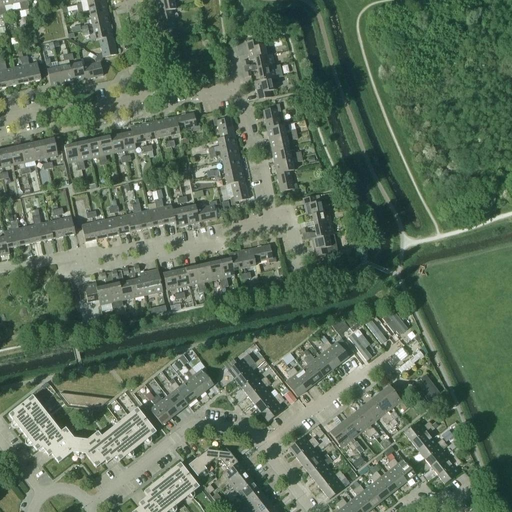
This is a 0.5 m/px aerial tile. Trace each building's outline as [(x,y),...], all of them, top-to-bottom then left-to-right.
[(12,5),(10,0),(0,0),(0,4),(2,16),(6,15),(4,6),(12,5)] [(21,12),(25,11),(22,0),(10,0),(12,5),(19,3),(21,12)] [(26,1),(32,0),(22,0),(25,11),(28,10),(26,1)] [(87,5),(90,18),(107,15),(104,1),(87,5)] [(156,4),(159,18),(172,15),(172,11),(175,10),(173,1),(156,4)] [(90,18),(93,32),(110,28),(107,15),(90,18)] [(159,18),(162,32),(175,29),(176,32),(180,31),(178,23),(174,24),(172,15),(159,18)] [(113,42),(110,28),(93,32),(95,41),(99,40),(100,45),(113,42)] [(249,61),(255,60),(254,60),(266,57),(264,45),(260,46),(258,40),(245,43),(249,61)] [(98,55),(96,58),(101,61),(103,58),(116,55),(113,42),(100,45),(102,54),(98,55)] [(271,55),(266,57),(254,60),(255,60),(256,66),(249,65),(244,66),(245,73),(250,72),(257,70),(257,71),(274,67),(271,55)] [(18,86),(29,83),(23,57),(20,58),(21,67),(14,69),(18,86)] [(29,83),(40,81),(37,64),(29,65),(27,57),(23,57),(29,83)] [(87,66),(90,79),(103,76),(100,63),(101,61),(96,58),(94,60),(95,64),(87,66)] [(6,88),(18,86),(14,69),(6,70),(4,62),(1,62),(6,88)] [(81,63),(73,65),(77,82),(90,79),(87,66),(82,67),(81,63)] [(73,65),(60,68),(64,85),(77,82),(73,65)] [(257,71),(259,81),(259,82),(271,79),(271,80),(282,78),(280,65),(274,67),(257,71)] [(50,88),(64,85),(60,68),(47,71),(50,88)] [(274,91),(271,80),(271,79),(259,82),(259,81),(254,82),(258,101),(271,98),(270,92),(274,91)] [(262,111),(265,123),(278,120),(277,113),(280,112),(279,105),(275,106),(276,109),(262,111)] [(196,127),(196,123),(194,114),(181,117),(184,130),(192,128),(193,132),(200,130),(199,126),(196,127)] [(179,131),(184,130),(181,117),(168,119),(172,136),(179,135),(179,131)] [(159,139),(172,136),(168,119),(155,122),(159,139)] [(218,126),(220,135),(233,132),(230,119),(217,121),(216,119),(212,119),(214,127),(218,126)] [(268,137),(285,134),(283,126),(280,126),(278,120),(265,123),(268,137)] [(146,142),(159,139),(155,122),(143,125),(146,142)] [(134,144),(146,142),(143,125),(130,128),(131,133),(134,144)] [(219,149),(236,146),(233,132),(220,135),(221,139),(217,140),(219,149)] [(135,150),(134,144),(131,133),(120,135),(124,152),(135,150)] [(268,137),(271,152),(288,148),(285,134),(268,137)] [(113,155),(124,152),(120,135),(109,138),(113,155)] [(105,156),(113,155),(109,138),(98,140),(103,166),(107,165),(105,156)] [(57,156),(56,149),(54,139),(43,142),(46,159),(57,156)] [(100,167),(103,166),(98,140),(87,143),(90,159),(98,158),(100,167)] [(35,161),(46,159),(43,142),(32,144),(35,161)] [(90,159),(87,143),(76,145),(81,171),(85,170),(83,161),(90,159)] [(24,164),(35,161),(32,144),(20,147),(24,164)] [(77,171),(81,171),(76,145),(64,148),(67,164),(76,163),(77,171)] [(219,149),(222,163),(239,159),(236,146),(219,149)] [(13,166),(24,164),(20,147),(9,149),(13,166)] [(275,167),(291,163),(288,148),(271,152),(275,167)] [(0,160),(2,168),(13,166),(9,149),(0,151),(0,160)] [(225,176),(242,173),(239,159),(222,163),(225,176)] [(275,167),(278,182),(291,179),(290,172),(293,171),(291,163),(275,167)] [(231,185),(232,189),(245,186),(242,173),(225,176),(227,186),(231,185)] [(278,182),(280,193),(293,190),(294,193),(298,192),(296,185),(293,185),(291,179),(278,182)] [(235,203),(248,200),(245,186),(232,189),(234,198),(230,199),(232,206),(235,206),(235,203)] [(163,226),(174,223),(175,223),(172,211),(171,206),(163,208),(161,199),(163,199),(161,193),(157,194),(157,195),(163,226)] [(147,206),(148,211),(152,228),(163,226),(157,195),(153,196),(154,201),(155,204),(147,206)] [(306,218),(311,217),(311,216),(323,214),(323,213),(321,202),(316,203),(315,197),(302,199),(306,218)] [(134,215),(126,216),(129,233),(141,231),(135,205),(134,199),(129,201),(131,206),(132,206),(134,215)] [(200,209),(203,222),(217,219),(214,206),(217,206),(216,202),(208,203),(209,207),(200,209)] [(141,231),(152,228),(148,211),(141,213),(139,204),(135,205),(141,231)] [(189,225),(203,222),(200,209),(196,210),(195,206),(185,208),(189,225)] [(185,208),(172,211),(175,223),(174,223),(176,228),(189,225),(185,208)] [(311,216),(311,217),(314,227),(331,224),(328,212),(323,213),(323,214),(311,216)] [(41,242),(52,240),(48,223),(41,225),(39,216),(35,217),(41,242)] [(118,236),(129,233),(126,216),(115,219),(118,236)] [(26,228),(30,245),(41,242),(35,217),(32,217),(33,226),(26,228)] [(63,237),(75,235),(71,218),(60,220),(63,237)] [(118,236),(115,219),(103,221),(107,238),(118,236)] [(52,240),(63,237),(60,220),(48,223),(52,240)] [(7,250),(8,250),(19,247),(13,221),(9,222),(11,231),(3,233),(4,238),(5,238),(7,250)] [(13,221),(19,247),(30,245),(26,228),(18,230),(17,221),(13,221)] [(96,240),(107,238),(103,221),(92,224),(96,240)] [(96,240),(92,224),(81,226),(85,243),(96,240)] [(314,227),(316,238),(328,236),(333,235),(331,224),(314,227)] [(333,235),(328,236),(316,238),(311,239),(315,257),(337,253),(333,235)] [(0,256),(9,255),(8,250),(7,250),(5,238),(4,238),(0,238),(0,256)] [(270,246),(256,249),(259,262),(268,260),(269,264),(276,262),(275,258),(272,259),(270,246)] [(256,249),(242,252),(246,269),(255,267),(255,263),(259,262),(256,249)] [(228,255),(229,260),(230,260),(233,272),(246,269),(242,252),(228,255)] [(229,260),(219,262),(224,288),(228,287),(226,279),(234,277),(233,272),(230,260),(229,260)] [(219,262),(208,265),(211,282),(219,280),(221,289),(224,288),(219,262)] [(208,265),(197,267),(202,293),(206,292),(204,283),(211,282),(208,265)] [(197,267),(185,270),(189,287),(197,285),(199,294),(202,293),(197,267)] [(185,270),(174,272),(178,289),(189,287),(185,270)] [(139,275),(140,280),(141,280),(143,291),(144,291),(155,289),(154,285),(160,283),(158,271),(139,275)] [(166,292),(178,289),(174,272),(163,275),(166,292)] [(145,296),(144,291),(143,291),(141,280),(140,280),(130,282),(133,299),(145,296)] [(130,282),(118,284),(122,301),(133,299),(130,282)] [(87,304),(98,301),(99,301),(96,289),(97,289),(96,284),(77,288),(80,301),(86,299),(87,304)] [(111,304),(122,301),(118,284),(107,287),(111,304)] [(107,287),(97,289),(96,289),(99,301),(98,301),(99,306),(111,304),(107,287)] [(401,322),(409,316),(410,315),(406,311),(398,317),(401,322)] [(407,330),(393,312),(385,319),(390,326),(392,324),(401,335),(407,330)] [(352,333),(354,331),(360,326),(357,322),(354,318),(343,321),(348,328),(352,333)] [(83,333),(104,328),(102,320),(81,325),(83,333)] [(387,342),(370,322),(364,327),(380,347),(387,342)] [(338,340),(343,346),(361,368),(369,362),(350,340),(346,334),(338,340)] [(323,344),(339,365),(348,358),(336,342),(331,346),(327,341),(323,344)] [(319,356),(331,371),(339,365),(323,344),(320,347),(324,352),(319,356)] [(415,354),(396,369),(402,376),(421,361),(415,354)] [(306,357),(322,378),(331,371),(319,356),(314,360),(310,355),(306,357)] [(179,359),(185,366),(188,363),(183,356),(179,359)] [(387,363),(391,367),(399,361),(396,356),(387,363)] [(291,362),(287,357),(282,360),(287,366),(291,362)] [(302,369),(314,385),(322,378),(306,357),(303,360),(307,365),(302,369)] [(227,371),(234,380),(255,364),(252,360),(247,364),(242,359),(227,371)] [(177,362),(172,366),(175,371),(180,367),(177,362)] [(241,388),(256,376),(252,371),(257,367),(255,364),(234,380),(241,388)] [(289,371),(305,391),(314,385),(302,369),(297,373),(293,368),(289,371)] [(188,371),(204,392),(213,385),(201,370),(196,374),(191,369),(188,371)] [(184,383),(196,399),(204,392),(188,371),(184,374),(188,380),(184,383)] [(285,383),(297,398),(305,391),(289,371),(286,374),(290,379),(285,383)] [(423,373),(413,381),(431,404),(441,396),(423,373)] [(241,388),(247,397),(268,380),(265,377),(260,381),(256,376),(241,388)] [(254,405),(269,393),(266,388),(271,384),(268,380),(247,397),(254,405)] [(187,406),(196,399),(184,383),(179,387),(175,382),(171,385),(187,406)] [(167,397),(179,412),(187,406),(171,385),(167,388),(172,393),(167,397)] [(380,393),(392,409),(398,404),(399,406),(399,408),(403,412),(406,409),(401,402),(389,386),(380,393)] [(154,398),(150,392),(145,396),(149,402),(151,401),(154,398)] [(283,396),(290,405),(296,400),(289,392),(283,396)] [(99,408),(110,400),(58,393),(67,404),(99,408)] [(254,405),(261,414),(281,397),(279,394),(273,398),(269,393),(254,405)] [(387,413),(392,409),(380,393),(372,400),(389,423),(393,420),(390,415),(388,415),(387,413)] [(170,419),(179,412),(167,397),(162,401),(158,395),(154,398),(170,419)] [(422,407),(426,404),(420,395),(415,399),(422,407)] [(8,415),(22,433),(47,414),(32,396),(8,415)] [(261,414),(268,423),(283,410),(279,405),(284,401),(281,397),(261,414)] [(162,426),(170,419),(154,398),(151,401),(155,406),(149,410),(162,426)] [(389,423),(372,400),(363,407),(375,422),(381,418),(382,420),(382,421),(386,426),(389,423)] [(375,422),(363,407),(355,413),(372,436),(376,433),(373,429),(371,428),(370,426),(375,422)] [(137,409),(119,423),(138,447),(156,433),(137,409)] [(376,441),(372,436),(355,413),(346,420),(358,435),(364,431),(365,433),(365,435),(372,444),(376,441)] [(37,452),(41,448),(61,433),(61,432),(47,414),(22,433),(37,452)] [(346,420),(338,427),(355,449),(359,446),(356,442),(354,442),(353,440),(358,435),(346,420)] [(404,434),(410,442),(431,426),(428,423),(423,427),(419,422),(404,434)] [(119,462),(138,447),(119,423),(101,437),(100,437),(116,457),(119,462)] [(417,451),(432,439),(429,434),(434,430),(431,426),(410,442),(417,451)] [(352,452),(355,449),(338,427),(329,433),(341,449),(347,444),(348,446),(348,448),(352,452)] [(72,453),(78,454),(80,440),(73,439),(65,428),(61,432),(61,433),(41,448),(48,457),(51,455),(58,464),(72,453)] [(446,442),(452,437),(453,437),(451,435),(448,431),(442,437),(446,442)] [(107,464),(116,457),(100,437),(101,437),(97,432),(87,441),(80,440),(78,454),(85,454),(96,468),(105,461),(107,464)] [(288,449),(295,458),(316,441),(313,438),(308,442),(304,437),(288,449)] [(383,450),(390,444),(386,439),(379,444),(383,450)] [(436,444),(432,439),(417,451),(424,459),(444,443),(442,440),(436,444)] [(318,445),(316,441),(295,458),(302,466),(317,454),(313,449),(318,445)] [(447,447),(444,443),(424,459),(430,468),(446,456),(442,451),(447,447)] [(212,447),(201,456),(208,465),(214,460),(217,460),(219,448),(212,447)] [(391,447),(383,453),(387,457),(394,451),(391,447)] [(226,449),(219,448),(217,460),(220,460),(228,470),(237,464),(226,449)] [(302,466),(308,475),(329,458),(326,455),(321,459),(317,454),(302,466)] [(204,468),(208,465),(201,456),(188,466),(200,480),(209,473),(204,468)] [(450,461),(446,456),(430,468),(437,476),(458,460),(455,457),(450,461)] [(360,457),(352,464),(356,468),(364,462),(360,457)] [(332,462),(329,458),(308,475),(315,483),(330,471),(327,466),(332,462)] [(393,459),(390,462),(406,482),(415,475),(403,460),(397,464),(393,459)] [(460,464),(458,460),(437,476),(444,485),(459,473),(455,468),(460,464)] [(398,489),(406,482),(390,462),(386,465),(390,470),(385,474),(398,489)] [(181,502),(199,488),(180,464),(162,478),(181,502)] [(227,486),(229,484),(244,472),(237,464),(228,470),(222,475),(226,481),(224,483),(227,486)] [(366,466),(358,473),(361,477),(369,470),(366,466)] [(322,492),(342,475),(340,472),(334,476),(330,471),(315,483),(322,492)] [(251,481),(244,472),(229,484),(233,490),(231,492),(230,491),(225,495),(228,498),(251,481)] [(398,489),(385,474),(380,477),(376,472),(373,475),(389,496),(398,489)] [(345,479),(342,475),(322,492),(329,500),(344,488),(340,483),(345,479)] [(381,502),(389,496),(373,475),(369,478),(373,483),(368,487),(381,502)] [(167,511),(181,502),(162,478),(143,492),(147,497),(159,511),(167,511)] [(258,489),(251,481),(228,498),(231,502),(235,499),(235,497),(238,495),(242,501),(258,489)] [(210,494),(211,493),(214,491),(209,486),(206,489),(210,494)] [(372,509),(381,502),(368,487),(364,491),(359,486),(356,488),(372,509)] [(360,511),(368,511),(372,509),(356,488),(353,491),(352,491),(356,496),(351,500),(360,511)] [(245,511),(264,498),(258,489),(242,501),(247,507),(244,509),(243,508),(239,511),(238,511),(245,511)] [(159,511),(147,497),(138,504),(140,507),(133,511),(159,511)] [(263,511),(271,506),(264,498),(245,511),(263,511)] [(347,511),(360,511),(351,500),(347,504),(343,499),(339,502),(347,511)] [(347,511),(339,502),(335,505),(339,510),(336,511),(347,511)]
